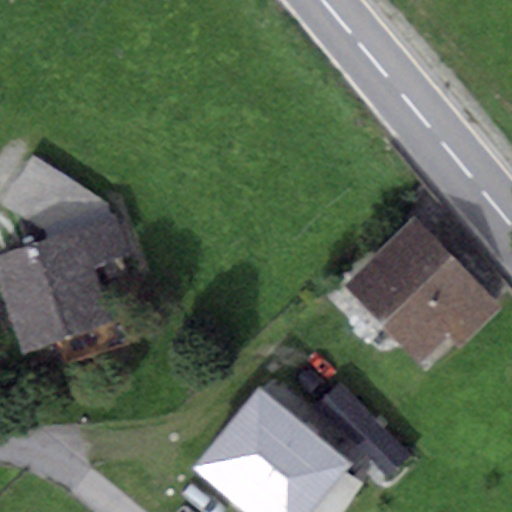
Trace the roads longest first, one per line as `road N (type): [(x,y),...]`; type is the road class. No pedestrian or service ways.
road 1 (primary): [(511,231),(317,0)]
road 2 (residential): [(117,511),(40,455),(0,446)]
